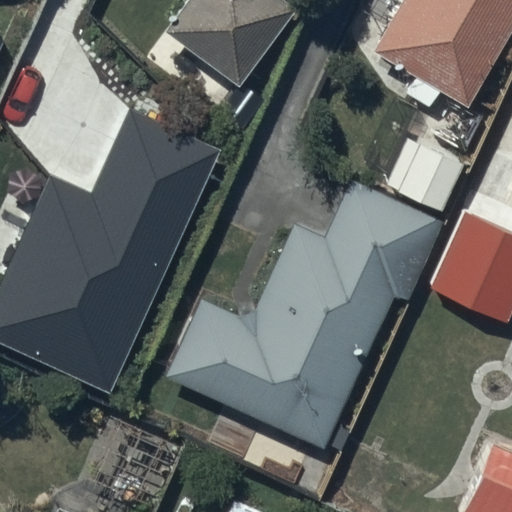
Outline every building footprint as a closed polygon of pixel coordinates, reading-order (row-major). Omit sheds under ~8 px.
[(175,0),(164,16),(239,72),(293,0),(175,0)] [(412,64),(402,81),(425,95),(435,79),(459,93),(468,76),(486,87),(511,42),(511,0),(389,0),(367,38),(412,64)] [(402,128),(381,170),(438,198),(459,156),(402,128)] [(511,158),(478,144),(435,245),(497,272),(511,237),(511,158)] [(200,286),(164,362),(323,435),(333,414),(345,419),(394,314),(378,307),(389,284),(404,290),(441,210),(346,166),(318,225),(291,212),(247,308),(200,286)] [(511,511),(511,442),(488,431),(450,511),(452,511),(511,511)] [(263,511),(266,507),(234,493),(226,511),(263,511)]
